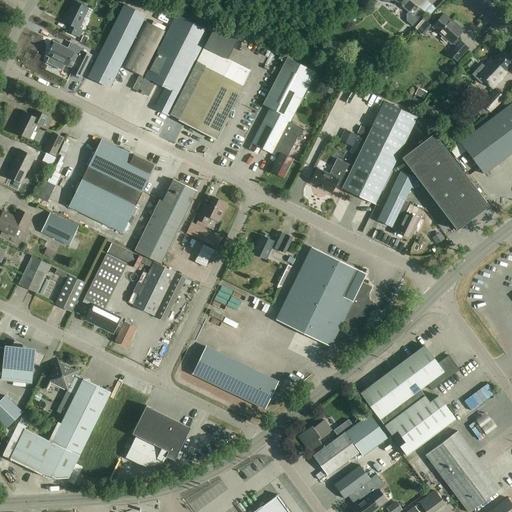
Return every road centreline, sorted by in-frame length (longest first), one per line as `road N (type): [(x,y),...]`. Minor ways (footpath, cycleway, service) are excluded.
road 1 (residential): [(253,189),(2,66)]
road 2 (primary): [(29,506),(168,489),(264,437)]
road 3 (primary): [(264,437),(391,338),(435,293)]
road 4 (residential): [(159,384),(253,189)]
road 5 (residential): [(435,293),(409,266),(253,189)]
road 6 (residential): [(159,384),(0,306)]
road 7 (unclassified): [(511,393),(435,293)]
